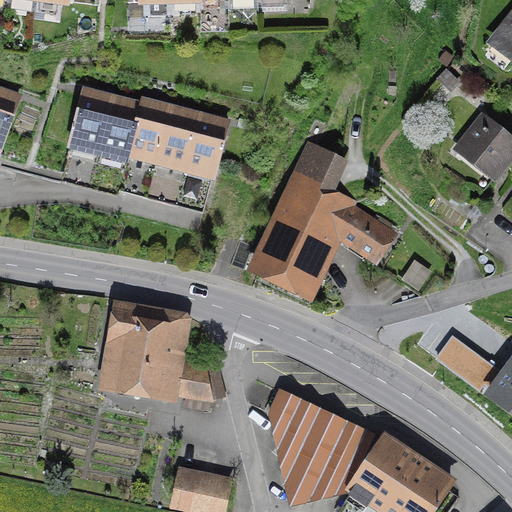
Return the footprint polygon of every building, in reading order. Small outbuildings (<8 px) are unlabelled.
[(511,27),(495,49),(511,61),(511,27)] [(0,149),(19,99),(0,92),(0,149)] [(98,152),(112,100),(86,93),(72,145),(98,152)] [(112,100),(98,152),(127,160),(129,154),(141,108),(112,100)] [(157,162),(170,111),(142,103),(141,108),(129,154),(157,162)] [(170,111),(157,162),(184,169),(198,118),(170,111)] [(454,149),(496,179),(511,157),(511,139),(479,115),(454,149)] [(198,118),(184,169),(213,177),(227,126),(198,118)] [(98,152),(72,145),(65,171),(91,178),(98,152)] [(336,236),(352,210),(354,201),(333,191),(345,165),(310,148),(252,271),(309,297),(336,236)] [(127,160),(98,152),(91,178),(120,186),(121,181),(127,160)] [(127,160),(121,181),(149,189),(157,162),(129,154),(127,160)] [(184,169),(157,162),(149,189),(177,196),(184,169)] [(213,177),(184,169),(177,196),(206,204),(213,177)] [(352,210),(336,236),(377,261),(393,236),(352,210)] [(427,272),(410,263),(400,281),(417,290),(427,272)] [(209,375),(188,369),(196,321),(118,308),(104,399),(182,411),(215,416),(209,375)] [(483,394),(501,371),(453,335),(435,359),(483,394)] [(511,364),(489,395),(511,411),(511,364)] [(383,441),(283,397),(268,420),(290,507),(351,490),(383,441)] [(428,511),(451,479),(388,436),(383,441),(351,490),(385,511),(428,511)] [(236,511),(241,489),(187,478),(179,511),(236,511)] [(385,511),(351,490),(337,511),(385,511)]
